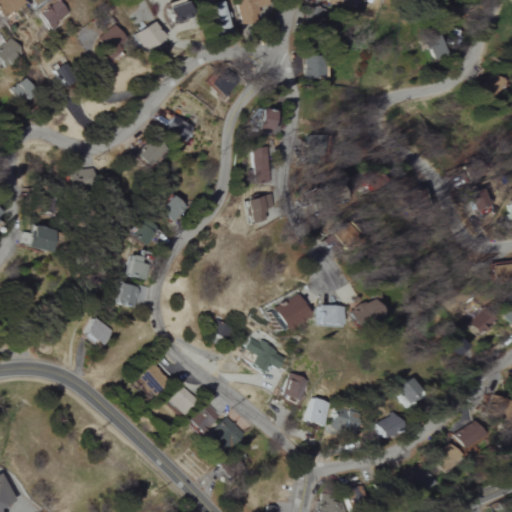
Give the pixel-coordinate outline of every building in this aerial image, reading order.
[(0,0),(0,15),(2,19),(23,3),(20,0),(0,0)] [(36,12),(45,29),(68,17),(59,0),(36,12)] [(265,0),(235,0),(240,27),(258,23),(256,9),(267,7),(265,0)] [(325,0),(324,3),(355,12),(358,0),(325,0)] [(226,29),(224,2),(213,3),(215,30),(226,29)] [(166,10),(171,25),(191,18),(186,3),(166,10)] [(139,52),(163,39),(154,22),(130,35),(139,52)] [(122,51),(118,45),(124,42),(115,27),(96,40),(109,60),(122,51)] [(0,68),(21,56),(11,39),(0,45),(0,68)] [(427,45),(434,61),(444,56),(438,41),(427,45)] [(302,79),(321,79),(321,56),(302,56),(302,79)] [(53,71),(63,88),(73,82),(63,65),(53,71)] [(211,86),(224,97),(236,83),(222,72),(211,86)] [(19,106),(36,95),(24,78),(8,90),(19,106)] [(271,133),(274,112),(259,110),(256,131),(271,133)] [(184,141),(192,127),(172,116),(164,129),(184,141)] [(307,150),(324,149),(323,134),(307,134),(307,150)] [(151,166),(162,146),(147,137),(136,157),(151,166)] [(265,152),(248,155),(253,184),(269,181),(265,152)] [(92,187),(89,169),(64,173),(67,191),(92,187)] [(158,210),(171,223),(185,208),(172,196),(158,210)] [(249,226),(267,222),(261,198),(244,203),(249,226)] [(153,234),(138,224),(129,237),(145,247),(153,234)] [(52,229),(29,226),(26,249),(48,253),(52,229)] [(140,257),(127,255),(125,277),(137,279),(140,257)] [(136,288),(118,284),(114,303),(132,307),(136,288)] [(310,320),(297,297),(271,312),(283,334),(310,320)] [(383,319),(375,301),(348,313),(356,331),(383,319)] [(511,303),(500,319),(511,328),(511,303)] [(342,310),(318,309),(317,329),(341,330),(342,310)] [(486,337),(494,317),(474,309),(466,329),(486,337)] [(100,348),(111,329),(92,318),(81,337),(100,348)] [(224,344),(230,329),(211,322),(204,343),(213,346),(215,341),(224,344)] [(274,372),(283,357),(249,339),(242,351),(254,357),(248,368),(261,375),(265,367),(274,372)] [(307,382),(289,374),(279,397),(298,405),(307,382)] [(400,410),(420,399),(411,380),(390,391),(400,410)] [(161,401),(177,417),(193,401),(177,385),(161,401)] [(327,405),(310,400),(302,423),(319,429),(327,405)] [(217,415),(205,403),(184,424),(197,436),(217,415)] [(359,415),(335,409),(329,431),(353,438),(359,415)] [(372,424),(379,441),(399,432),(392,416),(372,424)] [(219,456),(241,435),(223,417),(202,437),(219,456)] [(449,434),(460,450),(481,437),(470,421),(449,434)] [(455,459),(446,445),(427,458),(437,472),(455,459)] [(430,485),(420,465),(402,474),(411,494),(430,485)] [(0,508),(14,501),(1,475),(0,475),(0,508)]
